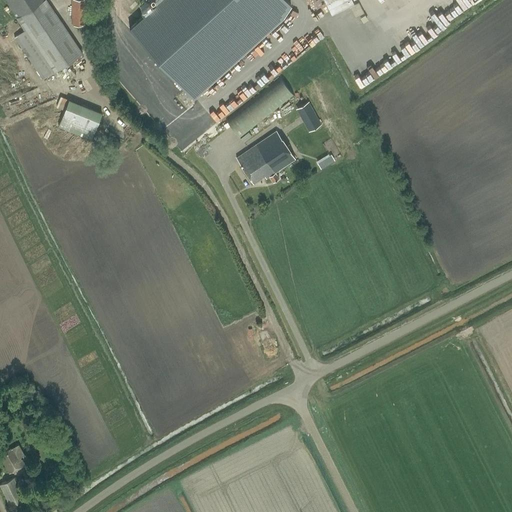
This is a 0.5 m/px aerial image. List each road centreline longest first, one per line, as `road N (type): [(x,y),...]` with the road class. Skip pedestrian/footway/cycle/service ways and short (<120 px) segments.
road 1 (unclassified): [(291,388),(511,274)]
road 2 (unclassified): [(82,511),(291,388)]
road 3 (unclassified): [(352,511),(291,388)]
